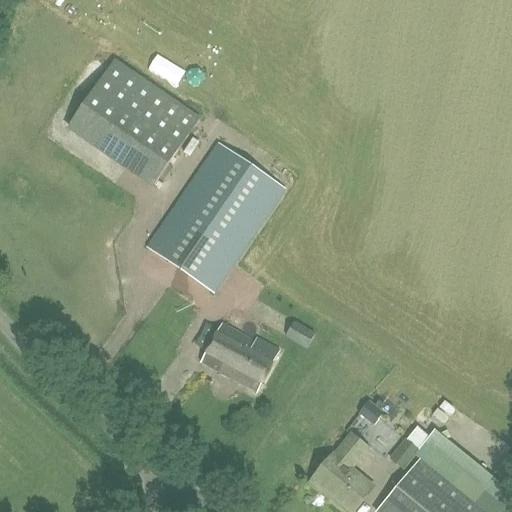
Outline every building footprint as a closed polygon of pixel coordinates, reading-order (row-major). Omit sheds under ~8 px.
[(154,184),(199,118),(115,61),(70,127),(154,184)] [(146,249),(214,295),(286,191),(217,144),(146,249)] [(306,350),(315,334),(295,322),(285,337),(306,350)] [(253,343),(220,325),(200,364),(256,394),(279,352),(256,339),(253,343)] [(361,428),(388,442),(398,423),(371,409),(361,428)] [(404,471),(420,450),(430,438),(417,428),(407,440),(406,438),(390,460),(404,471)] [(350,470),(368,449),(351,435),(333,456),(310,482),(322,492),(323,490),(349,511),(352,511),(372,489),(350,470)] [(449,435),(382,511),(492,511),(485,506),(505,483),(449,435)]
